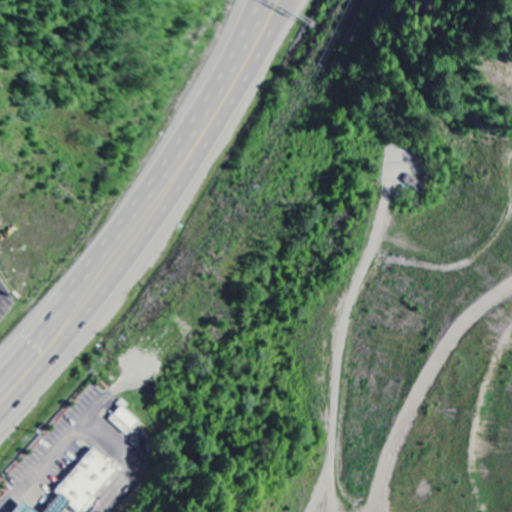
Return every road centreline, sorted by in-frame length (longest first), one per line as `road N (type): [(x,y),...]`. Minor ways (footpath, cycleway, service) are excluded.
road 1 (trunk): [(0,422),(143,248),(284,18)]
road 2 (trunk): [(250,34),(143,202),(0,376)]
